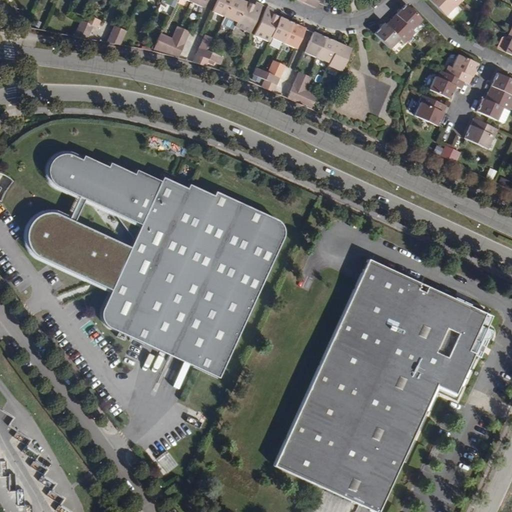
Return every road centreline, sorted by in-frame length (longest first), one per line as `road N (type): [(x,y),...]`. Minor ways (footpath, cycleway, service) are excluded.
road 1 (secondary): [(511,228),(219,95),(0,50)]
road 2 (secondary): [(0,96),(73,92),(156,105),(511,259)]
road 3 (unknown): [(428,511),(510,325),(499,307),(355,241)]
road 4 (unclassified): [(0,308),(152,511)]
road 5 (unknown): [(110,453),(136,419),(135,405),(45,293)]
road 6 (residential): [(276,0),(336,24),(367,19),(393,0)]
